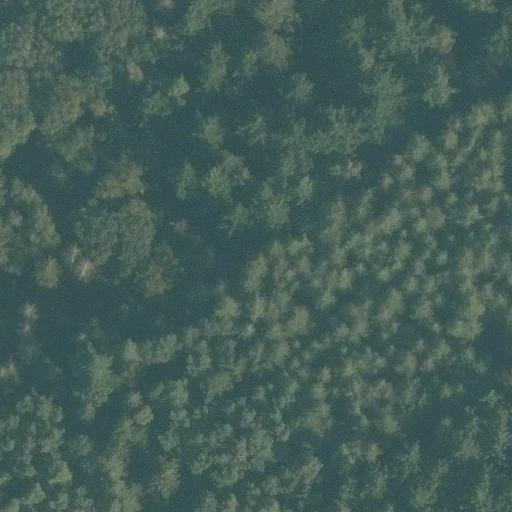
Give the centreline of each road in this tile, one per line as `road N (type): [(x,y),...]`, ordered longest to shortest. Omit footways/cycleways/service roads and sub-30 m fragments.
road 1 (track): [(0,423),(511,91)]
road 2 (track): [(153,323),(84,228),(45,197),(0,129)]
